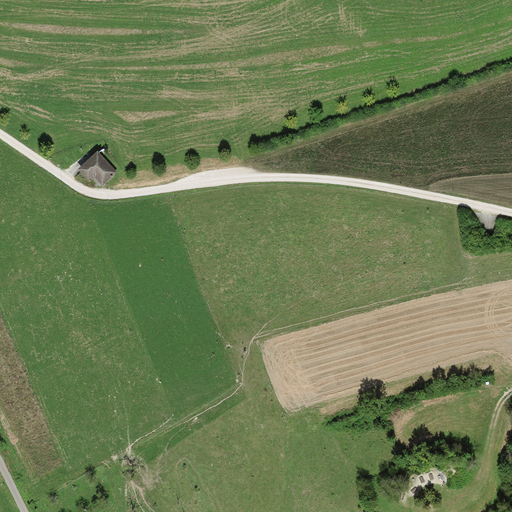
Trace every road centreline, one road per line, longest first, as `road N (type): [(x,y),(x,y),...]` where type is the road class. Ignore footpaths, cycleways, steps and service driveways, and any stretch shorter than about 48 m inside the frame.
road 1 (track): [(511,214),(281,177),(91,192),(0,134)]
road 2 (track): [(439,490),(471,489),(511,393)]
